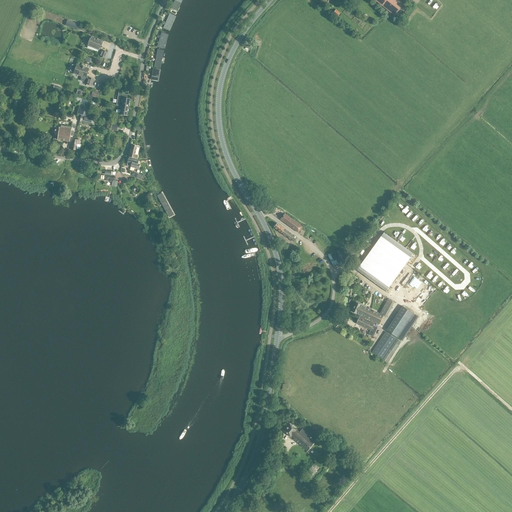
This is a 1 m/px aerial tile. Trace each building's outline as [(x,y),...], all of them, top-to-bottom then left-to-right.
[(182,0),(174,0),(171,8),(177,11),(182,0)] [(374,0),(382,6),(394,16),(403,5),(397,0),(386,0),(387,0),(386,0),(374,0)] [(176,16),(170,13),(163,28),(170,31),(176,16)] [(78,25),(67,20),(65,25),(77,29),(78,25)] [(169,34),(162,32),(158,47),(165,49),(169,34)] [(99,49),(102,42),(91,37),(90,39),(89,39),(88,39),(86,42),(88,43),(87,45),(99,49)] [(86,84),(92,86),(94,79),(89,78),(89,76),(86,75),(88,69),(76,65),(75,68),(74,67),(73,70),(74,70),(74,73),(81,76),(81,77),(88,80),(86,84)] [(161,69),(154,68),(152,79),(159,81),(161,69)] [(100,92),(93,90),(89,92),(87,99),(91,101),(92,97),(98,98),(100,92)] [(77,114),(81,115),(87,116),(91,101),(70,96),(69,100),(80,103),(77,114)] [(122,97),(121,106),(129,107),(130,99),(122,97)] [(128,116),(129,107),(121,106),(120,110),(117,109),(116,110),(116,112),(117,113),(119,113),(119,114),(128,116)] [(87,116),(81,115),(80,121),(93,124),(94,125),(96,119),(87,116)] [(61,127),(60,127),(58,139),(69,141),(71,129),(65,128),(65,126),(61,125),(61,127)] [(78,136),(78,139),(75,139),(74,143),(72,143),(71,149),(76,150),(76,149),(80,149),(81,144),(80,144),(81,137),(78,136)] [(137,146),(132,145),(129,157),(137,159),(138,155),(135,154),(137,146)] [(139,159),(129,157),(127,166),(139,168),(140,164),(138,163),(139,159)] [(114,182),(113,185),(117,186),(118,180),(115,180),(115,177),(104,176),(104,178),(106,178),(106,179),(106,180),(107,180),(108,179),(110,179),(110,181),(114,182)] [(174,214),(162,192),(156,195),(168,217),(174,214)] [(284,214),(280,220),(298,233),(302,227),(284,214)] [(277,223),(275,226),(274,227),(280,233),(284,229),(277,223)] [(293,237),(294,236),(284,229),(280,233),(291,240),(294,242),(296,239),(293,237)] [(384,230),(357,267),(387,291),(399,275),(401,272),(413,252),(384,230)] [(336,252),(328,256),(333,266),(341,261),(338,255),(336,252)] [(380,314),(386,317),(394,302),(386,298),(385,301),(386,301),(380,314)] [(360,316),(375,322),(379,313),(357,303),(352,312),(360,316)] [(419,316),(402,306),(386,330),(403,341),(419,316)] [(374,323),(375,322),(360,316),(357,323),(371,330),(373,328),(375,329),(377,326),(374,324),(375,324),(374,323)] [(401,342),(386,332),(372,352),(387,363),(401,342)] [(283,431),(307,452),(317,440),(300,425),(296,430),(289,424),(283,431)]
